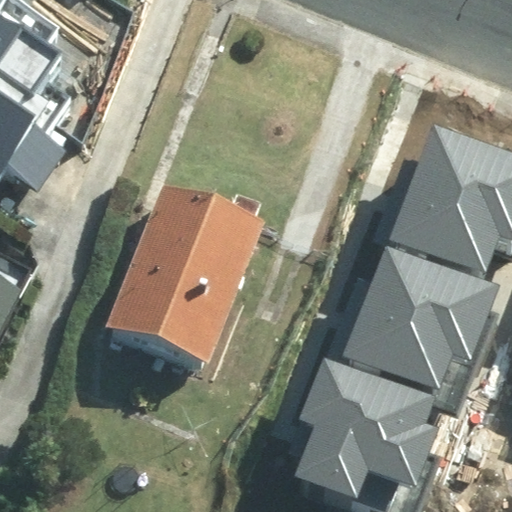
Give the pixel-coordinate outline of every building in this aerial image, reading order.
[(96,0),(86,0),(84,4),(77,0),(19,0),(12,14),(6,11),(0,20),(0,41),(68,86),(102,113),(135,29),(96,0)] [(0,190),(5,183),(38,205),(65,164),(46,151),(70,115),(55,105),(68,86),(0,41),(0,190)] [(268,247),(166,203),(104,344),(206,388),(268,247)] [(376,260),(316,401),(419,445),(450,372),(491,389),(511,339),(511,320),(511,321),(511,320),(511,277),(418,238),(404,272),(376,260)] [(0,361),(35,295),(0,277),(0,361)]
